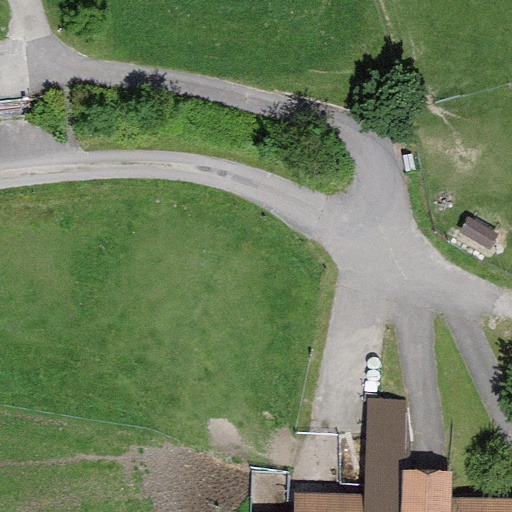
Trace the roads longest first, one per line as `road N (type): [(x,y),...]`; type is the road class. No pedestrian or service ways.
road 1 (residential): [(0,177),(96,166),(211,172),(385,248)]
road 2 (track): [(511,303),(385,248)]
